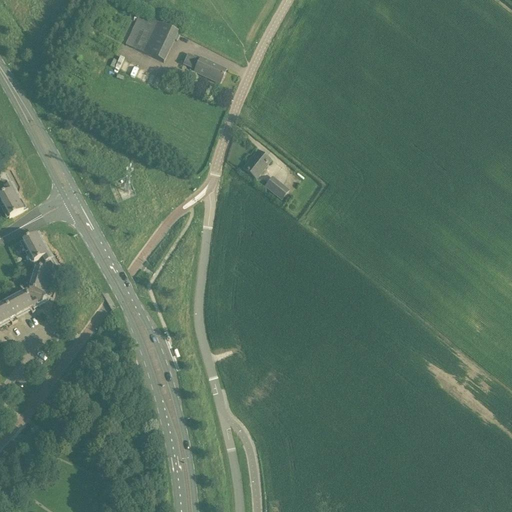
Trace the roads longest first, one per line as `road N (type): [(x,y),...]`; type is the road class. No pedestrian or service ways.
road 1 (unclassified): [(239,511),(199,326),(205,190),(288,0)]
road 2 (secondary): [(195,511),(158,350),(78,196)]
road 3 (secondary): [(66,202),(146,360),(177,511)]
road 4 (secondary): [(78,196),(4,77)]
road 5 (secondary): [(4,77),(66,202)]
